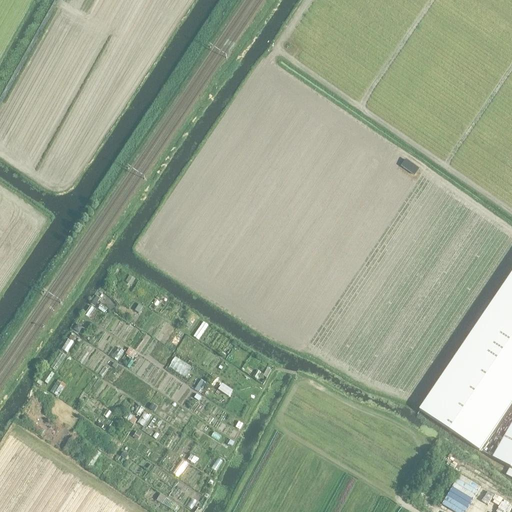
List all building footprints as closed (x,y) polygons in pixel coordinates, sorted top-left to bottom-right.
[(511,273),(419,410),(479,451),(511,402),(511,273)] [(66,351),(73,342),(70,339),(62,347),(66,351)] [(143,425),(149,415),(145,412),(138,422),(143,425)] [(511,423),(492,459),(509,469),(506,475),(511,478),(511,423)] [(442,504),(457,511),(464,511),(479,484),(459,473),(442,504)] [(161,493),(157,499),(175,511),(179,505),(161,493)]
